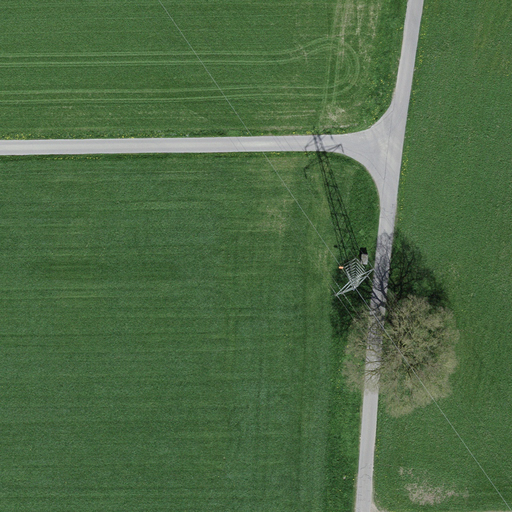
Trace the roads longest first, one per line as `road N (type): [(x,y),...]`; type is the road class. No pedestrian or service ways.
road 1 (track): [(0,148),(392,143)]
road 2 (track): [(414,0),(390,171)]
